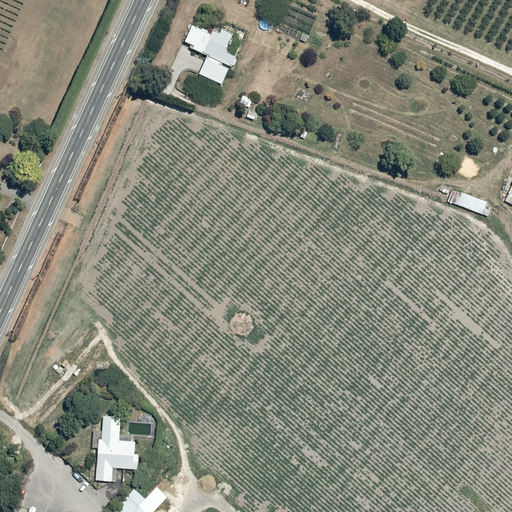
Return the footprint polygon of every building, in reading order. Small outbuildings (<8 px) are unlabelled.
[(186,43),(191,45),(190,48),(193,49),(208,55),(200,75),(223,84),(229,67),(231,67),(236,55),(226,52),(233,34),(215,27),(214,31),(193,23),(186,43)] [(244,95),(238,105),(246,110),(252,100),(244,95)] [(464,193),(459,206),(483,215),(488,202),(464,193)] [(93,447),(99,448),(96,480),(124,482),(125,469),(138,470),(140,453),(136,453),(137,441),(121,440),(123,416),(105,415),(103,435),(94,434),(93,447)] [(135,488),(113,511),(146,511),(141,507),(148,499),(135,488)]
